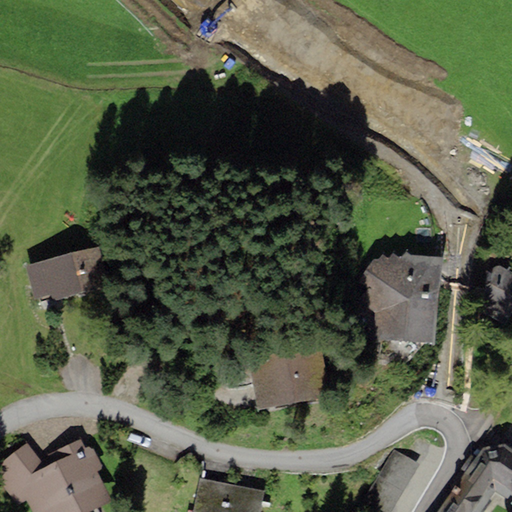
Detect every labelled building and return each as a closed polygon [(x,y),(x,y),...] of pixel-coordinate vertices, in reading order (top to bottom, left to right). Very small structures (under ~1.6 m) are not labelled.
[(99,247),(25,266),(33,298),(50,294),(52,301),(109,286),(107,279),(99,247)] [(373,259),(360,280),(361,305),(381,316),(376,342),(433,344),(443,259),(411,255),(405,253),(398,257),(392,253),(388,257),(382,255),(378,258),(373,259)] [(503,324),(511,307),(511,271),(497,264),(492,274),(485,270),(476,287),(483,290),(473,308),(503,324)] [(248,357),(257,410),(331,397),(321,344),(248,357)] [(39,459),(27,444),(0,465),(0,485),(16,505),(26,501),(32,511),(90,511),(112,501),(97,472),(102,469),(92,447),(85,449),(80,439),(39,459)] [(511,450),(504,445),(483,448),(475,458),(470,456),(461,469),(465,473),(437,511),(480,511),(495,492),(511,500),(511,498),(511,450)] [(391,511),(419,465),(394,451),(365,501),(383,511),(391,511)] [(260,511),(265,491),(200,479),(193,511),(260,511)]
